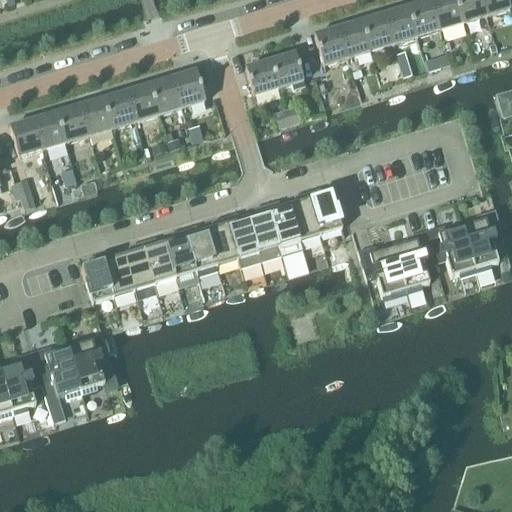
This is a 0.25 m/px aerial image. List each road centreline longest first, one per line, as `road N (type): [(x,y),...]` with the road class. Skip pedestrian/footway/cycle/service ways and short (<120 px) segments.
road 1 (residential): [(0,269),(256,192)]
road 2 (residential): [(0,100),(211,36)]
road 3 (residential): [(464,188),(448,134),(340,167)]
road 4 (residential): [(340,167),(355,220),(464,188)]
road 5 (residential): [(256,192),(211,36)]
road 6 (residential): [(211,36),(332,0)]
